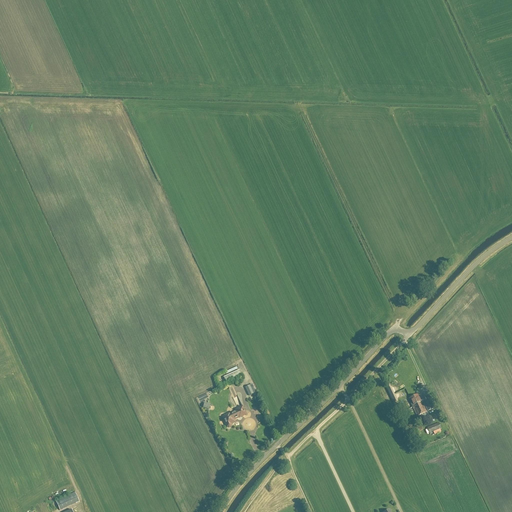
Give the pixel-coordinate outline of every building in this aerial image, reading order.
[(245,388),(249,396),(256,393),(252,384),(245,388)] [(418,395),(410,398),(412,404),(417,416),(426,412),(421,401),(418,395)] [(433,408),(427,396),(422,398),(428,411),(433,408)] [(247,415),(243,407),(237,409),(238,411),(230,415),(229,414),(224,416),(226,420),(224,421),(227,428),(229,428),(231,427),(232,425),(234,423),(235,421),(234,420),(239,417),(239,418),(247,415)] [(434,435),(441,432),(440,430),(441,429),(438,423),(427,428),(430,434),(433,433),(434,435)] [(423,430),(421,425),(414,428),(416,433),(423,430)] [(75,492),(56,501),(60,510),(79,502),(75,492)]
